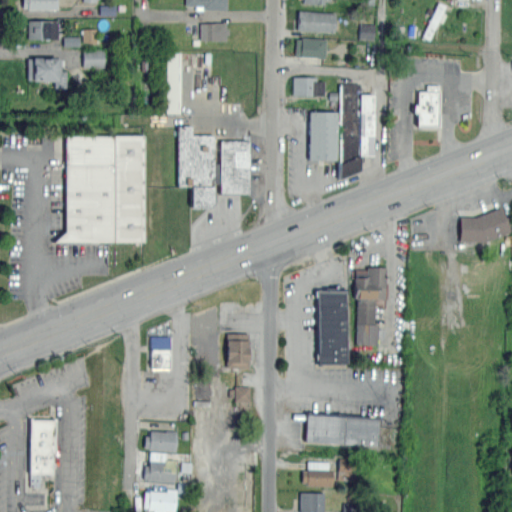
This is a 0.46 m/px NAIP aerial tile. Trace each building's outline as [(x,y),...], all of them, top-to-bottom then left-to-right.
[(27,7),(22,7),(22,0),(56,0),(56,9),(27,9),(27,7)] [(226,0),(226,9),(194,9),(194,5),(184,5),(184,0),(226,0)] [(438,1),(445,4),(442,12),(446,13),(441,23),(438,21),(429,40),(421,36),(438,1)] [(99,15),(99,5),(115,5),(115,15),(99,15)] [(296,29),(297,10),(335,13),(333,32),(296,29)] [(27,38),(27,20),(48,20),(48,38),(27,38)] [(225,40),(199,40),(199,28),(196,28),(195,22),(224,22),(224,28),(227,28),(227,34),(225,34),(225,40)] [(359,22),(358,39),(373,39),(374,23),(359,22)] [(414,25),(407,24),(406,36),(413,37),(414,25)] [(82,41),(82,28),(96,28),(96,37),(98,37),(98,42),(82,41)] [(293,54),(295,39),(300,39),(300,37),(326,39),(324,57),(293,54)] [(82,67),(82,49),(104,49),(103,68),(82,67)] [(180,53),(166,53),(165,113),(180,113),(180,53)] [(26,79),(26,58),(32,58),(32,57),(57,57),(57,58),(60,58),(60,70),(66,70),(66,87),(54,87),(53,80),(32,80),(32,79),(26,79)] [(323,95),(324,80),(315,80),(315,76),(292,76),(292,95),(323,95)] [(337,159),(337,179),(358,170),(358,154),(372,155),(373,94),(359,94),(359,83),(338,83),(338,111),(337,159)] [(441,129),(417,128),(417,114),(415,113),(415,105),(419,106),(419,92),(441,92),(441,129)] [(308,159),(337,159),(338,111),(308,111),(308,159)] [(215,204),(211,208),(192,208),(192,187),(177,187),(178,126),(193,126),(193,135),(215,135),(215,163),(221,163),(221,141),(250,141),(250,194),(221,194),(221,185),(215,185),(215,204)] [(110,241),(53,241),(65,230),(65,165),(111,166),(110,241)] [(510,231),(501,206),(474,216),(459,215),(458,240),(484,241),(510,231)] [(354,344),(374,344),(374,307),(384,307),(385,267),(366,267),(366,269),(354,269),(354,344)] [(317,364),(347,363),(345,288),(316,289),(317,364)] [(225,367),(247,367),(247,332),(225,332),(225,367)] [(150,335),(150,367),(169,367),(169,336),(150,335)] [(234,401),(249,401),(249,386),(234,385),(234,401)] [(206,420),(206,406),(194,406),(194,420),(206,420)] [(377,445),(378,421),(378,417),(305,414),(303,441),(377,445)] [(53,419),(29,419),(28,486),(39,487),(39,473),(52,474),(53,419)] [(175,430),(145,430),(145,450),(175,450),(175,430)] [(174,481),(175,460),(165,459),(165,451),(149,451),(148,465),(143,465),(142,479),(174,481)] [(337,478),(353,479),(354,459),(338,459),(337,478)] [(330,485),(330,461),(306,461),(306,469),(301,469),(300,484),(330,485)] [(151,511),(163,511),(164,511),(174,511),(175,490),(144,489),(143,508),(152,509),(151,511)] [(322,511),(323,492),(299,491),(299,511),(322,511)] [(342,511),(354,511),(355,503),(342,502),(342,511)]
